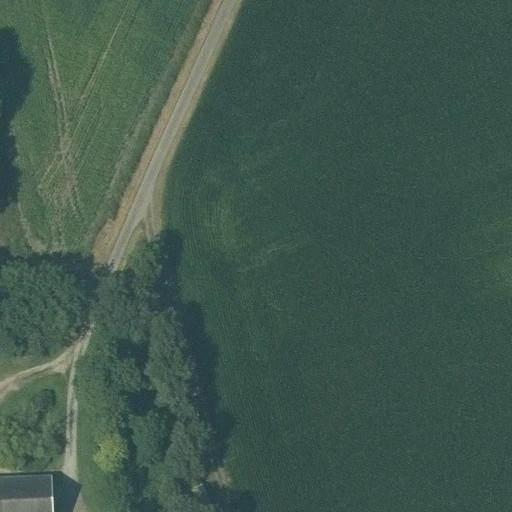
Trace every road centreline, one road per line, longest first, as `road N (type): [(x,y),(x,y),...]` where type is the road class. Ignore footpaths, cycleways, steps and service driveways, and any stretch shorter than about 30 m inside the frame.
road 1 (track): [(134,218),(187,350),(232,511)]
road 2 (track): [(0,281),(2,289),(93,284),(159,294)]
